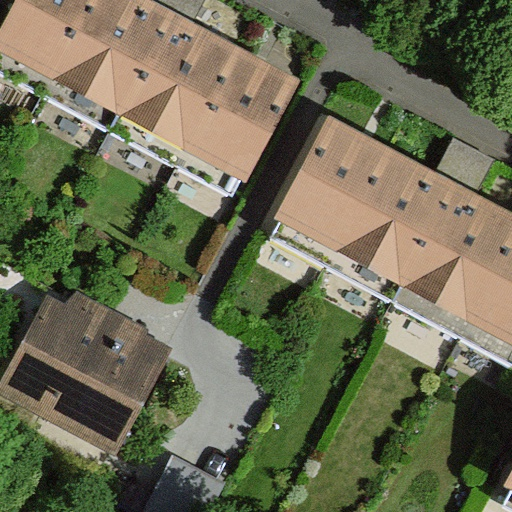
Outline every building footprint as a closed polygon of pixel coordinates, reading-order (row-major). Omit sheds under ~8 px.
[(24,0),(0,44),(0,71),(46,97),(112,132),(178,168),(233,198),(291,86),(233,55),(128,0),(24,0)] [(511,225),(330,128),(275,236),(330,266),(396,303),(462,339),(511,366),(511,225)] [(57,385),(45,408),(117,446),(166,354),(74,306),(69,317),(50,307),(19,365),(57,385)] [(174,458),(156,496),(180,508),(178,511),(210,511),(226,483),(174,458)] [(156,496),(146,511),(178,511),(180,508),(156,496)]
